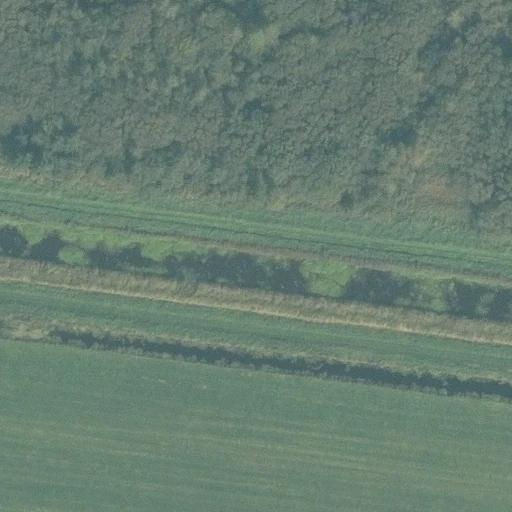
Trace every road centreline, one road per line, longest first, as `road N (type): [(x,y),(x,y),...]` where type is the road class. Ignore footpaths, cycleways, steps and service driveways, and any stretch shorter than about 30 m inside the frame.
road 1 (track): [(511,256),(0,193)]
road 2 (track): [(0,292),(511,355)]
